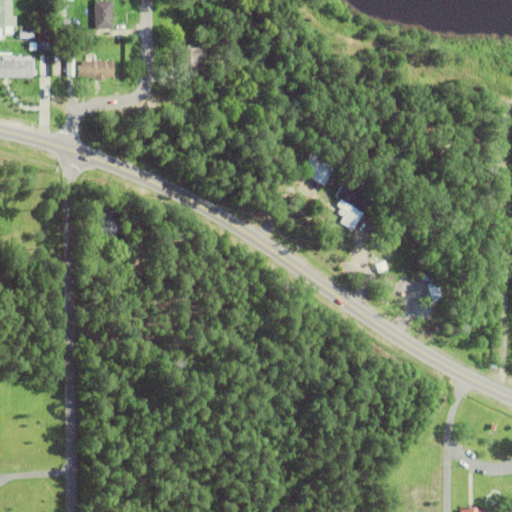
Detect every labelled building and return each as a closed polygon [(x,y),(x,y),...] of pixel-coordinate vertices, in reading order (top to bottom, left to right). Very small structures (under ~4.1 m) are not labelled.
[(12,36),(2,36),(2,30),(0,30),(0,2),(10,2),(10,19),(14,19),(14,29),(12,29),(12,36)] [(94,3),(111,3),(111,30),(94,30),(94,3)] [(36,40),(37,26),(48,26),(48,40),(36,40)] [(40,48),(41,48),(40,55),(39,55),(37,66),(31,66),(34,51),(32,50),(33,46),(35,46),(40,46),(40,48)] [(178,50),(203,50),(203,60),(196,60),(196,78),(178,78),(178,50)] [(52,67),(53,57),(62,57),(62,67),(52,67)] [(0,63),(31,63),(31,80),(0,80),(0,63)] [(92,80),(77,80),(77,68),(80,68),(81,63),(112,63),(112,80),(104,80),(104,82),(92,82),(92,80)] [(298,172),(313,149),(336,164),(331,171),(332,171),(322,187),(298,172)] [(267,168),(273,158),(281,163),(281,164),(283,166),(278,174),(267,168)] [(365,195),(371,199),(352,232),(339,224),(345,213),(335,208),(339,202),(334,199),(343,183),(346,184),(350,176),(369,187),(365,195)] [(84,205),(102,201),(103,206),(85,210),(84,205)] [(98,241),(98,226),(95,226),(95,222),(98,222),(98,213),(115,213),(115,241),(98,241)] [(127,245),(128,241),(124,241),(124,236),(128,236),(128,229),(133,229),(133,245),(127,245)] [(382,257),(383,255),(382,255),(386,248),(393,252),(391,255),(401,261),(398,265),(387,259),(386,260),(382,257)] [(374,266),(383,262),(387,272),(378,275),(374,266)] [(125,310),(125,300),(137,300),(136,310),(125,310)]
